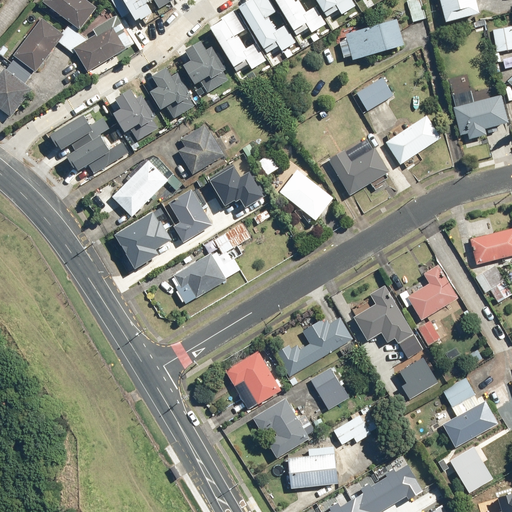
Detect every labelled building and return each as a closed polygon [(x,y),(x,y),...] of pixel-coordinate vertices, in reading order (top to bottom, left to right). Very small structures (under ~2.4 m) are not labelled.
[(119,14),(95,29),(99,36),(90,40),(78,31),(81,27),(83,29),(99,7),(89,0),(44,0),(43,1),(74,24),(73,26),(70,24),(64,33),(40,15),(28,32),(31,34),(15,56),(17,57),(8,69),(6,68),(0,76),(0,106),(14,117),(35,89),(27,83),(36,70),(39,72),(61,42),(73,53),(77,50),(91,72),(115,57),(119,63),(140,50),(119,14)] [(113,0),(123,16),(132,11),(137,19),(142,17),(143,18),(154,12),(147,0),(113,0)] [(155,0),(162,11),(175,4),(172,0),(155,0)] [(267,0),(250,0),(237,9),(267,53),(279,45),(284,52),(295,44),(284,28),(279,31),(270,18),(277,14),(267,0)] [(272,0),(298,36),(309,28),(314,35),(326,27),(315,11),(309,15),(300,2),(302,0),(272,0)] [(314,0),(325,15),(337,7),(342,14),(353,6),(348,0),(314,0)] [(422,0),(408,0),(415,22),(428,18),(422,0)] [(442,0),(448,21),(482,12),(479,0),(442,0)] [(233,11),(208,28),(239,72),(251,64),(255,71),(267,63),(256,47),(251,50),(242,38),(248,33),(233,11)] [(399,18),(349,35),(350,39),(341,42),(346,58),(353,56),(355,61),(407,44),(399,18)] [(511,26),(494,30),(498,52),(511,49),(511,26)] [(224,67),(205,39),(190,50),(196,58),(186,65),(204,92),(227,77),(221,68),(224,67)] [(189,93),(170,65),(155,75),(161,84),(151,91),(169,118),(192,103),(186,94),(189,93)] [(385,77),(358,93),(369,112),(395,96),(392,90),(397,87),(392,78),(387,81),(385,77)] [(154,116),(135,89),(121,99),(127,108),(117,115),(135,142),(157,126),(152,118),(154,116)] [(504,94),(455,107),(463,135),(469,133),(471,139),(490,134),(488,129),(511,122),(504,94)] [(94,129),(86,115),(45,139),(53,153),(68,144),(73,153),(66,157),(74,170),(87,163),(93,173),(127,153),(122,143),(110,150),(103,138),(92,143),(87,133),(94,129)] [(429,115),(388,141),(403,164),(443,138),(429,115)] [(112,120),(104,124),(111,136),(119,131),(112,120)] [(206,124),(183,138),(188,146),(180,151),(195,175),(227,155),(213,131),(210,132),(206,124)] [(251,143),(244,147),(250,157),(258,153),(251,143)] [(346,150),(330,160),(352,196),(392,171),(377,147),(353,161),(346,150)] [(271,153),(257,163),(267,177),(281,167),(271,153)] [(150,159),(114,197),(134,216),(168,182),(178,191),(184,185),(175,176),(171,180),(150,159)] [(211,176),(227,204),(237,198),(238,200),(244,197),(249,206),(267,195),(251,169),(241,175),(234,163),(211,176)] [(300,169),(282,191),(319,220),(336,198),(300,169)] [(194,188),(171,203),(183,222),(175,226),(186,243),(216,224),(194,188)] [(116,232),(137,267),(161,253),(158,247),(174,237),(163,218),(161,219),(155,210),(116,232)] [(267,210),(254,218),(259,225),(271,217),(267,210)] [(244,222),(215,240),(224,254),(253,236),(244,222)] [(511,228),(472,238),(478,262),(511,254),(511,228)] [(212,252),(176,273),(177,275),(173,278),(180,289),(177,291),(184,302),(186,301),(188,304),(229,280),(228,278),(242,270),(236,259),(234,260),(229,252),(221,257),(218,253),(213,256),(212,252)] [(431,283),(410,296),(425,319),(461,296),(440,264),(425,273),(431,283)] [(498,265),(478,278),(487,292),(492,289),(501,303),(511,295),(511,291),(506,282),(508,280),(498,265)] [(378,303),(356,317),(371,340),(383,332),(390,342),(398,337),(401,342),(417,331),(387,286),(373,295),(378,303)] [(295,342),(276,353),(290,377),(355,338),(342,317),(329,324),(325,318),(304,330),(312,342),(299,350),(295,342)] [(431,320),(419,328),(430,345),(442,337),(431,320)] [(416,335),(401,344),(408,356),(423,347),(416,335)] [(383,342),(368,352),(379,370),(394,360),(383,342)] [(260,349),(227,369),(237,386),(247,381),(261,404),(285,390),(260,349)] [(408,381),(404,383),(411,396),(439,380),(425,354),(400,368),(408,381)] [(333,368),(313,380),(323,398),(344,386),(333,368)] [(501,423),(484,395),(479,398),(467,377),(443,391),(458,417),(445,425),(459,448),(501,423)] [(511,391),(507,383),(488,393),(501,417),(511,410),(511,409),(508,403),(511,401),(511,391)] [(288,398),(255,418),(264,433),(275,426),(281,435),(269,442),(279,459),(312,438),(309,433),(317,429),(307,414),(300,418),(288,398)] [(356,420),(337,430),(344,444),(356,437),(359,441),(380,429),(368,408),(353,416),(356,420)] [(337,446),(311,449),(312,456),(290,458),(293,489),(340,484),(337,446)] [(450,462),(469,494),(494,479),(475,447),(450,462)] [(381,479),(394,502),(408,494),(410,496),(424,488),(409,462),(397,469),(395,466),(387,471),(389,474),(381,479)] [(353,497),(361,511),(380,511),(380,510),(394,502),(381,479),(372,483),(371,481),(362,486),(365,490),(353,497)] [(502,511),(511,511),(511,494),(500,498),(503,511),(502,511)] [(325,511),(361,511),(353,497),(342,504),(339,500),(332,504),(334,507),(325,511)] [(449,511),(444,502),(427,511),(449,511)]
